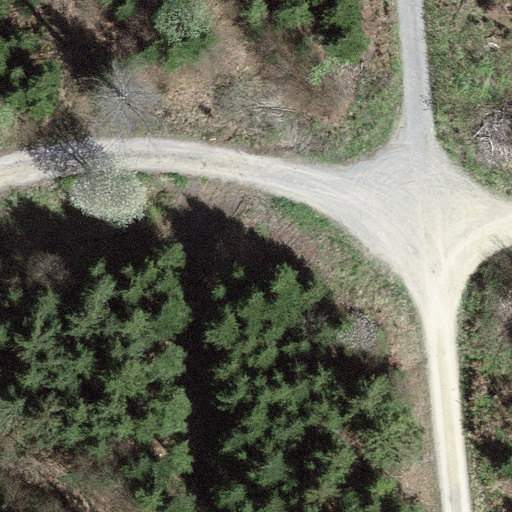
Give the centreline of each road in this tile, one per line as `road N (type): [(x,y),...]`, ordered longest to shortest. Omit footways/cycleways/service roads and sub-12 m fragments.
road 1 (track): [(0,167),(131,147),(435,200),(511,205)]
road 2 (track): [(456,511),(435,200),(411,0)]
